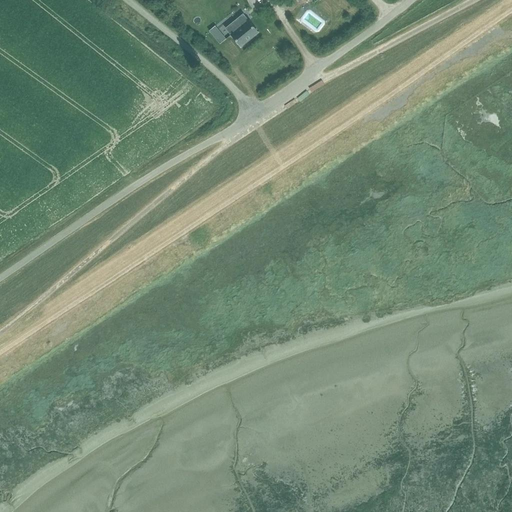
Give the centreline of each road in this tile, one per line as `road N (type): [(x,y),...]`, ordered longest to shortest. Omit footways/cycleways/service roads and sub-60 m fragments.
road 1 (track): [(0,355),(511,11)]
road 2 (unclassified): [(0,277),(141,181),(260,114)]
road 3 (unclassified): [(409,0),(260,114)]
road 4 (unclassified): [(260,114),(118,0)]
